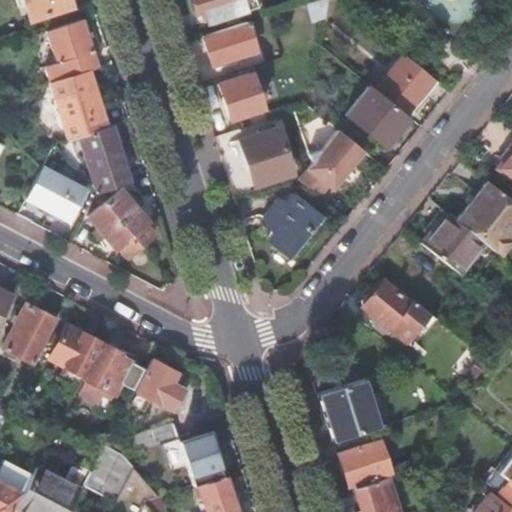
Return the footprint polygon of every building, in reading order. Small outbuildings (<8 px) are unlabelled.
[(22,0),(29,20),(71,6),(69,0),(22,0)] [(189,0),(194,13),(202,10),(207,23),(231,14),(226,0),(189,0)] [(327,6),(328,0),(312,0),(309,1),(312,11),(327,6)] [(80,19),(36,34),(38,38),(46,36),(55,62),(43,66),(49,83),(87,70),(96,67),(80,19)] [(245,22),(201,36),(211,65),(254,51),(245,22)] [(414,111),(438,82),(403,54),(375,89),(405,113),(410,108),(414,111)] [(0,62),(0,80),(0,81),(12,78),(0,62)] [(87,70),(49,83),(67,139),(78,136),(105,127),(87,70)] [(229,119),(252,112),(250,106),(264,101),(254,71),(217,84),(229,119)] [(376,92),(353,120),(381,143),(389,133),(394,137),(408,118),(376,92)] [(359,147),(332,125),(320,140),(347,162),(359,147)] [(105,127),(78,136),(97,192),(102,191),(129,182),(110,126),(105,127)] [(242,159),(241,161),(241,163),(242,165),(244,167),(245,167),(246,168),(247,170),(257,167),(262,181),(290,172),(275,128),(248,136),(252,150),(242,153),(242,157),(242,159)] [(511,177),(511,139),(493,163),(511,177)] [(41,167),(39,170),(26,196),(67,218),(83,189),(41,167)] [(511,200),(486,180),(456,219),(484,242),(500,254),(511,241),(506,237),(511,228),(511,200)] [(97,192),(95,193),(138,244),(152,233),(144,224),(147,221),(118,188),(107,197),(102,191),(97,192)] [(277,199),(261,218),(278,232),(269,243),(288,259),(322,217),(292,192),(283,203),(277,199)] [(138,244),(95,193),(90,202),(95,207),(86,215),(114,249),(117,247),(125,256),(138,244)] [(421,243),(459,273),(484,242),(456,219),(445,210),(433,225),(434,226),(421,243)] [(434,317),(411,298),(409,301),(382,278),(360,305),(387,327),(405,342),(414,332),(415,333),(417,333),(419,333),(420,333),(422,332),(434,317)] [(0,315),(11,295),(0,288),(0,315)] [(2,346),(33,363),(55,319),(25,303),(2,346)] [(64,323),(47,356),(80,374),(97,341),(64,323)] [(111,391),(112,392),(130,360),(117,353),(118,351),(116,350),(116,345),(109,342),(105,344),(102,343),(84,377),(76,391),(103,406),(111,391)] [(488,361),(481,355),(468,372),(475,378),(488,361)] [(167,387),(170,382),(176,370),(151,357),(134,388),(170,407),(177,393),(167,387)] [(364,377),(317,393),(332,440),(379,426),(364,377)] [(134,441),(136,450),(176,437),(171,422),(138,433),(140,439),(134,441)] [(510,462),(511,459),(511,445),(490,427),(481,438),(510,462)] [(212,429),(178,440),(189,474),(218,465),(213,448),(217,447),(212,429)] [(337,453),(349,487),(353,486),(386,475),(390,474),(379,439),(337,453)] [(103,444),(97,454),(82,483),(114,499),(107,511),(135,511),(142,500),(157,495),(123,454),(103,444)] [(0,482),(18,491),(20,493),(30,475),(1,460),(0,462),(0,482)] [(20,493),(13,506),(24,511),(67,511),(79,489),(35,465),(30,475),(20,493)] [(235,511),(223,474),(196,483),(205,511),(235,511)] [(511,474),(498,492),(511,503),(511,474)] [(397,511),(386,475),(353,486),(360,511),(397,511)] [(0,511),(7,511),(18,491),(0,482),(0,511)] [(511,511),(511,509),(488,490),(470,511),(511,511)] [(144,502),(152,511),(164,511),(159,498),(144,502)] [(152,511),(144,502),(142,500),(135,511),(152,511)]
